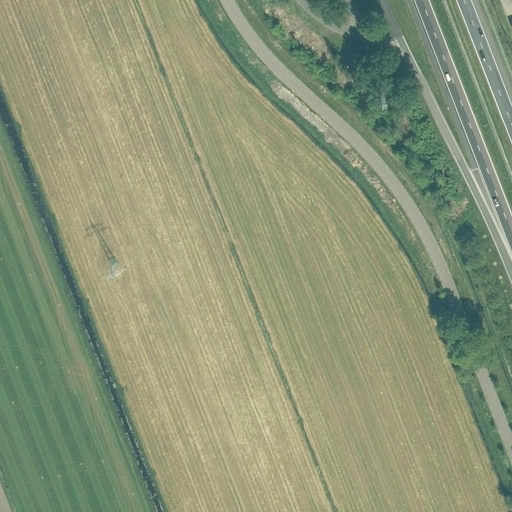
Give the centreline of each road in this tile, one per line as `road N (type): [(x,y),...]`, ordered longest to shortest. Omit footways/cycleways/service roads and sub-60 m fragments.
road 1 (tertiary): [(511,446),(444,270),(410,207),(340,123),(271,60),(229,0)]
road 2 (motorway): [(421,0),(511,235)]
road 3 (motorway): [(404,53),(511,269)]
road 4 (motorway): [(511,122),(464,0)]
